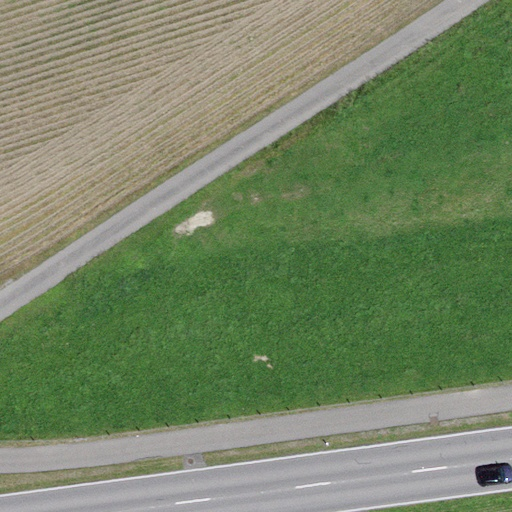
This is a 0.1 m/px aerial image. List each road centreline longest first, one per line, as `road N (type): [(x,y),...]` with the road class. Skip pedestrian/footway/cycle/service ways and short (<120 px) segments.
road 1 (track): [(464,0),(0,322)]
road 2 (primary): [(511,463),(141,511)]
